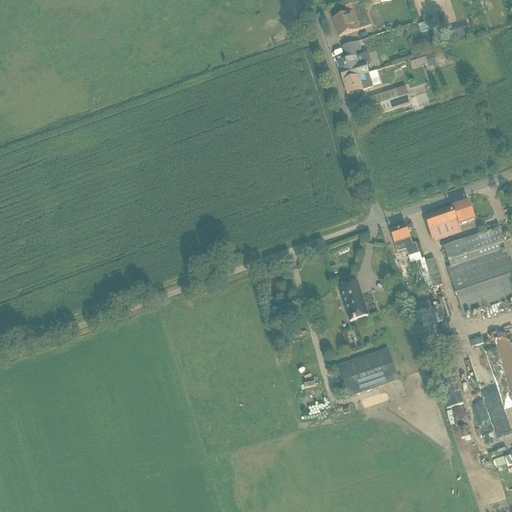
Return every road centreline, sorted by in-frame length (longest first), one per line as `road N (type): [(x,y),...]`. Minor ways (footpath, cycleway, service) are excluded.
road 1 (unclassified): [(0,356),(378,221)]
road 2 (unclassified): [(307,0),(378,221)]
road 3 (unclassified): [(378,221),(511,174)]
